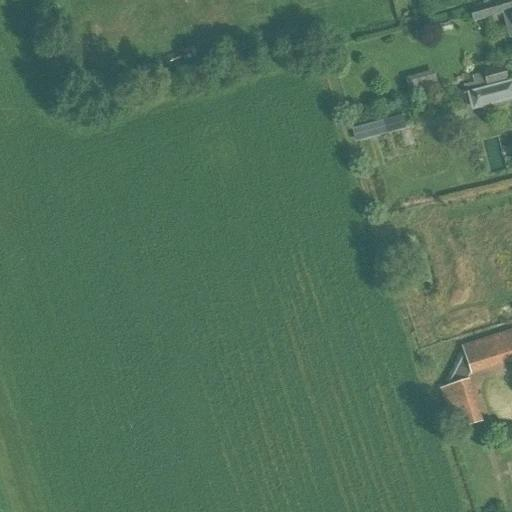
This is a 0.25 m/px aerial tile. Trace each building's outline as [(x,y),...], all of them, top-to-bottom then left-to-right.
[(503,14),(499,1),(477,8),(467,11),(470,23),(503,14)] [(506,67),(481,74),(485,88),(510,82),(506,67)] [(438,88),(434,71),(415,77),(419,93),(438,88)] [(485,88),(481,74),(472,76),(474,83),(464,86),(466,93),(468,92),(485,88)] [(485,88),(468,92),(473,110),(511,99),(511,80),(510,82),(485,88)] [(363,139),(390,131),(386,118),(359,127),(363,139)] [(511,333),(465,349),(472,371),(511,358),(511,333)] [(444,388),(456,429),(481,422),(469,380),(444,388)] [(511,407),(504,405),(501,414),(511,416),(511,407)] [(511,418),(501,417),(499,426),(511,428),(511,418)]
